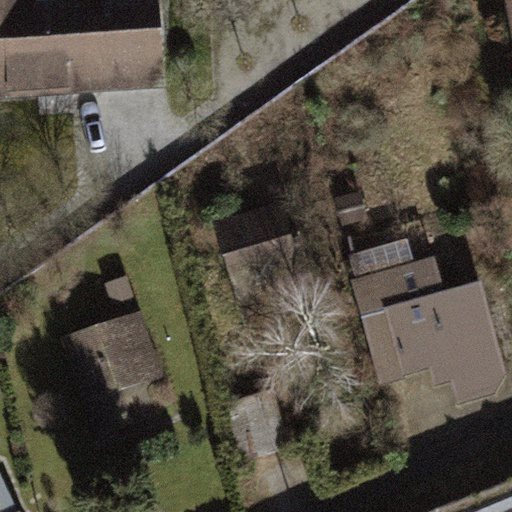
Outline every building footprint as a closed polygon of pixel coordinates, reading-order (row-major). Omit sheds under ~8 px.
[(0,0),(0,101),(156,90),(149,0),(0,0)] [(511,0),(502,0),(511,45),(511,0)] [(287,203),(214,226),(244,322),(317,300),(287,203)] [(433,262),(355,286),(384,380),(440,363),(455,411),(510,394),(477,288),(444,298),(433,262)] [(134,313),(61,340),(96,434),(168,407),(134,313)] [(0,511),(14,511),(0,481),(0,511)]
